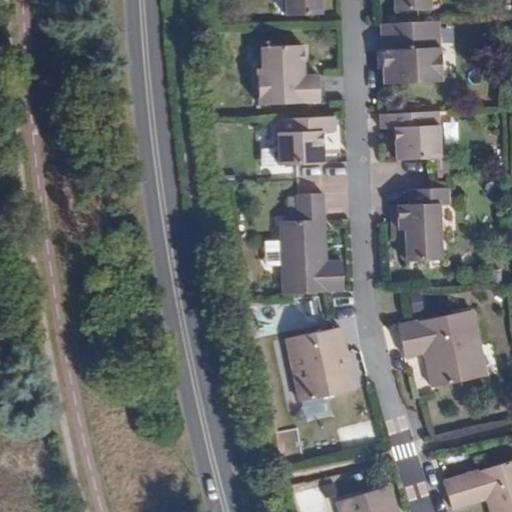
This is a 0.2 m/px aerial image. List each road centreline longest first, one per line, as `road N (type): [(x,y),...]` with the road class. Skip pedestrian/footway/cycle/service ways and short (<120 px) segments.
road 1 (residential): [(352,0),(360,271),(424,511)]
road 2 (secondary): [(142,0),(167,246),(225,511)]
